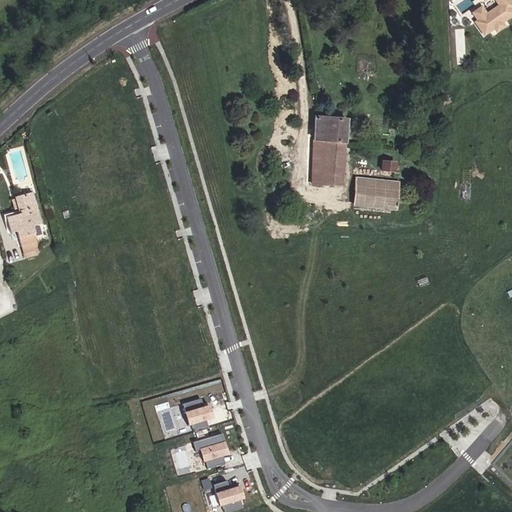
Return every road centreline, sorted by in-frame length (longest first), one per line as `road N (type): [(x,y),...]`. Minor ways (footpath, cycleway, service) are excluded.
road 1 (residential): [(329,510),(280,494),(265,463),(140,20)]
road 2 (tertiary): [(0,127),(63,71),(140,20)]
road 3 (residential): [(386,511),(430,495),(510,410)]
